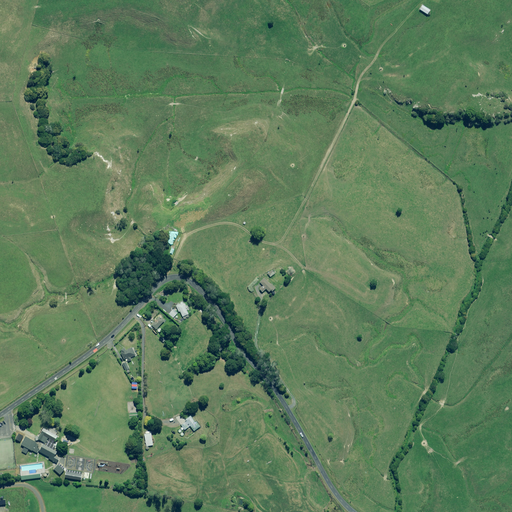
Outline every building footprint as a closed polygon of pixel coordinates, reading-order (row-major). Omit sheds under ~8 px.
[(430,10),(422,5),(420,9),(427,14),(430,10)] [(271,285),(265,278),(260,282),(263,286),(260,289),(262,292),(266,289),(269,292),(271,290),(272,291),(276,288),(272,284),(271,285)] [(189,314),(183,302),(176,306),(179,312),(180,311),(183,317),(189,314)] [(178,313),(174,309),(169,314),(173,318),(178,313)] [(164,321),(160,316),(152,325),(156,330),(164,321)] [(135,355),(132,348),(126,351),(125,349),(120,351),(124,359),(127,358),(128,361),(131,360),(130,357),(135,355)] [(182,427),(180,428),(182,430),(184,429),(185,430),(190,426),(194,431),(200,427),(197,422),(196,422),(191,416),(186,420),(187,421),(185,423),(181,425),(182,427)] [(55,435),(41,427),(35,437),(43,442),(46,438),(52,441),(55,435)] [(153,445),(151,433),(144,434),(146,446),(153,445)] [(38,444),(23,435),(18,443),(21,445),(19,449),(24,451),(25,448),(33,452),(38,444)] [(54,451),(39,443),(35,452),(53,462),(56,458),(52,456),(54,451)] [(61,469),(56,464),(51,469),(57,474),(61,469)] [(80,473),(63,470),(62,476),(79,480),(80,473)]
